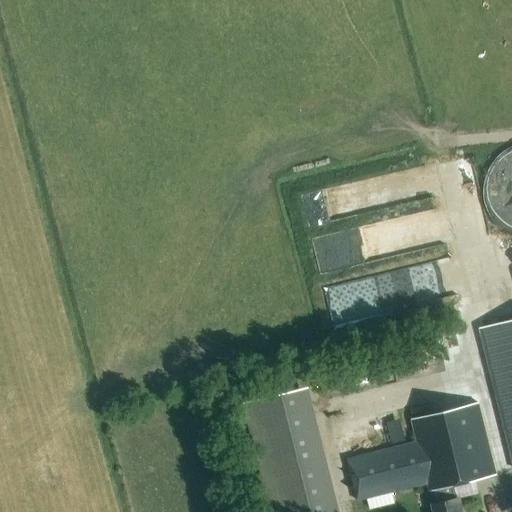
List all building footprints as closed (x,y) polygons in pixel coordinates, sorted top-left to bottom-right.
[(511,148),(498,158),(488,173),(484,191),(487,209),(496,225),(510,237),(511,237),(511,148)] [(333,315),(362,310),(357,281),(453,264),(449,245),(337,266),(340,283),(328,285),(333,315)] [(511,320),(479,328),(511,458),(511,320)] [(338,511),(309,391),(245,406),(271,511),(338,511)] [(453,486),(496,476),(478,401),(411,419),(416,441),(346,459),(357,501),(426,484),(429,492),(431,491),(435,505),(432,506),(433,511),(462,511),(459,499),(456,500),(453,486)] [(390,421),(393,442),(406,440),(403,419),(390,421)]
